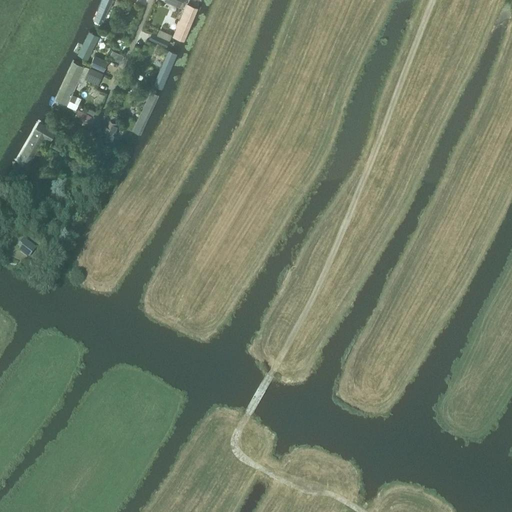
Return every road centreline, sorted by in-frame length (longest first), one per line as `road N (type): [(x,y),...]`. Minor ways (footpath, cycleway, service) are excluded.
road 1 (track): [(275,368),(306,314),(433,0)]
road 2 (track): [(360,511),(246,463),(233,442),(245,420)]
road 3 (unclassified): [(96,124),(150,0)]
